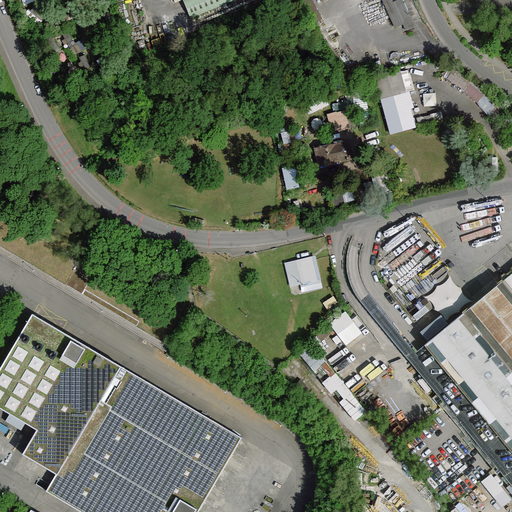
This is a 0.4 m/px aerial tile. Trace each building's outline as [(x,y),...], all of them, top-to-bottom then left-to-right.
[(183,0),(191,19),(236,0),(183,0)] [(415,27),(402,0),(398,0),(394,2),(392,0),(382,0),(396,28),(404,25),(407,31),(415,27)] [(491,113),(497,106),(459,70),(453,76),(491,113)] [(376,78),(391,136),(417,128),(401,71),(376,78)] [(345,129),(354,127),(351,112),(342,113),(345,129)] [(353,160),(349,142),(316,150),(320,167),(353,160)] [(303,186),(300,164),(286,166),(289,188),(303,186)] [(305,290),(326,286),(319,254),(287,261),(293,286),(304,284),(305,290)] [(511,268),(442,327),(423,343),(465,393),(511,449),(511,268)] [(334,322),(351,344),(368,332),(351,310),(334,322)] [(86,511),(200,511),(243,437),(36,314),(0,375),(0,405),(41,431),(27,454),(61,473),(51,491),(86,511)] [(324,345),(314,333),(310,337),(319,349),(324,345)] [(317,351),(310,342),(298,352),(355,420),(367,410),(317,351)] [(335,368),(351,387),(359,380),(344,361),(335,368)] [(486,479),(505,506),(511,501),(511,493),(497,472),(486,479)]
